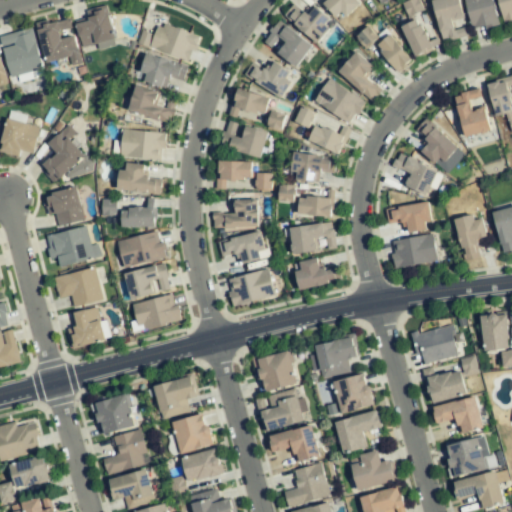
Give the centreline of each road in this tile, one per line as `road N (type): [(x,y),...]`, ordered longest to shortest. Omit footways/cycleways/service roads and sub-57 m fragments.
road 1 (residential): [(432,511),(364,250),(363,178),(374,148),(419,89),(511,48)]
road 2 (residential): [(511,283),(292,318),(0,397)]
road 3 (residential): [(218,340),(184,216),(186,180),(195,126),(263,0)]
road 4 (residential): [(22,0),(214,9),(242,29)]
road 5 (residential): [(7,198),(56,384)]
road 6 (residential): [(261,511),(218,340)]
road 7 (residential): [(56,384),(91,511)]
